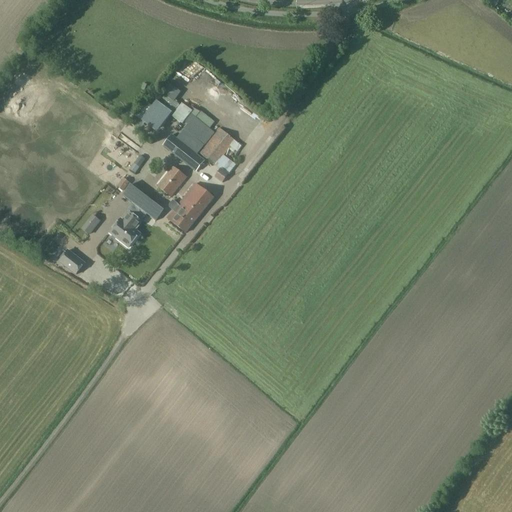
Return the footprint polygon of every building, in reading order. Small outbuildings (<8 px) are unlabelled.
[(182,104),(173,116),(182,123),(191,112),(182,104)] [(246,108),(243,113),(254,118),(257,113),(246,108)] [(218,129),(199,152),(215,165),(234,141),(218,129)] [(205,161),(197,155),(172,135),(163,146),(196,172),(205,161)] [(170,197),(186,177),(173,167),(157,187),(170,197)] [(213,170),(210,179),(221,182),(223,174),(213,170)] [(123,178),(117,187),(124,191),(129,183),(123,178)] [(195,184),(178,205),(173,200),(169,206),(173,211),(166,219),(185,234),(214,199),(195,184)] [(133,186),(132,185),(123,196),(132,202),(133,200),(153,216),(152,218),(158,222),(163,216),(158,211),(161,208),(133,186)] [(119,207),(126,200),(122,197),(116,204),(119,207)] [(92,216),(82,229),(89,235),(100,222),(92,216)] [(127,220),(120,231),(138,245),(146,234),(141,230),(145,226),(136,218),(132,223),(127,220)] [(68,251),(59,262),(76,275),(85,264),(68,251)]
